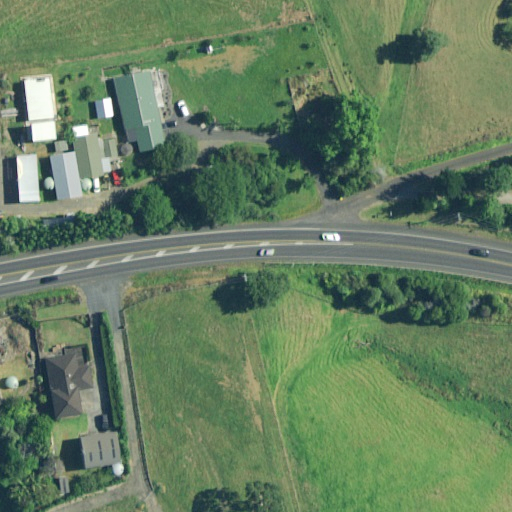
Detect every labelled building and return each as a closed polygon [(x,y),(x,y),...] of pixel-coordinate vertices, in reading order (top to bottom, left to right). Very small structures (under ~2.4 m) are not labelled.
[(164,146),(146,71),(112,79),(127,142),(135,140),(138,152),(164,146)] [(73,152),(77,178),(98,175),(100,192),(123,189),(120,169),(110,171),(108,157),(115,156),(112,136),(96,139),(93,122),(69,126),(73,152)] [(68,150),(66,139),(53,142),(54,152),(68,150)] [(77,178),(73,152),(71,153),(48,156),(51,177),(43,179),(44,189),(54,187),(56,199),(80,195),(77,178)] [(0,162),(0,182),(24,180),(25,187),(34,186),(32,159),(0,162)] [(88,388),(82,351),(44,357),(54,418),(78,414),(74,391),(88,388)] [(119,463),(114,432),(78,438),(83,468),(119,463)] [(183,495),(176,463),(156,468),(163,499),(183,495)] [(156,478),(153,469),(140,472),(142,481),(156,478)]
